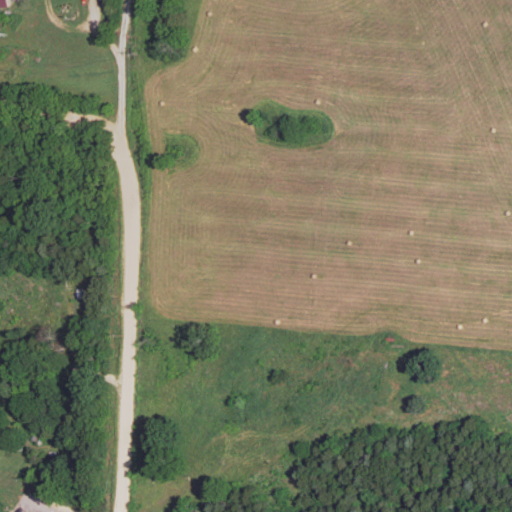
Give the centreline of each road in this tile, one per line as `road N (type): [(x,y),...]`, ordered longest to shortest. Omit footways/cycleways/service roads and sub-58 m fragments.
road 1 (residential): [(137,511),(128,189),(80,125),(0,96)]
road 2 (residential): [(0,327),(132,329)]
